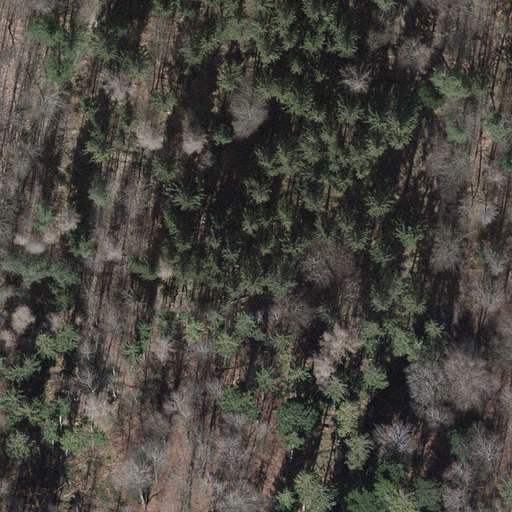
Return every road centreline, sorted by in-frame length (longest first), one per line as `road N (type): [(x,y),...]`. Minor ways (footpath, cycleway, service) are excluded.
road 1 (track): [(348,511),(431,360),(445,298),(403,97),(393,0)]
road 2 (track): [(0,198),(87,0)]
